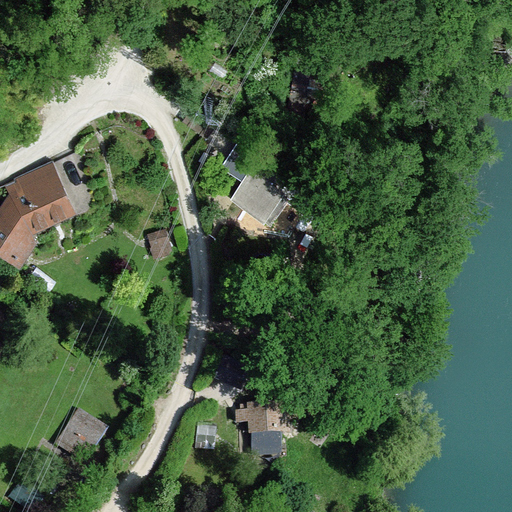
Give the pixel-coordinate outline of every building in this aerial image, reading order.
[(313,61),(299,58),(290,105),(305,108),(313,61)] [(215,125),(193,108),(185,119),(207,136),(215,125)] [(25,181),(31,194),(62,181),(55,167),(25,181)] [(276,169),(269,179),(252,168),(232,194),(261,215),(255,227),(289,234),(315,198),(276,169)] [(76,212),(62,181),(31,194),(15,202),(0,223),(0,248),(14,258),(29,233),(76,212)] [(244,406),(245,431),(248,432),(285,429),(284,404),(244,406)] [(79,411),(74,418),(101,437),(107,429),(79,411)] [(87,459),(101,437),(74,418),(59,441),(87,459)] [(215,427),(199,426),(197,448),(213,449),(215,427)] [(20,484),(12,496),(33,511),(35,511),(44,498),(24,484),(20,484)]
